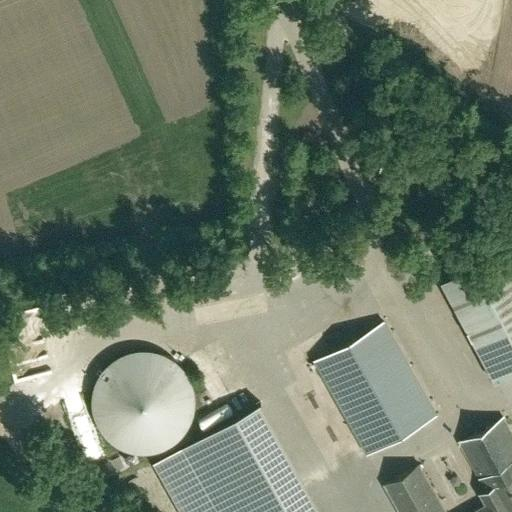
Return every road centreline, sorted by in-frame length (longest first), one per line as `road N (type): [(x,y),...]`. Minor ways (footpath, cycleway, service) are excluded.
road 1 (unclassified): [(383,237),(274,0)]
road 2 (track): [(96,511),(0,432)]
